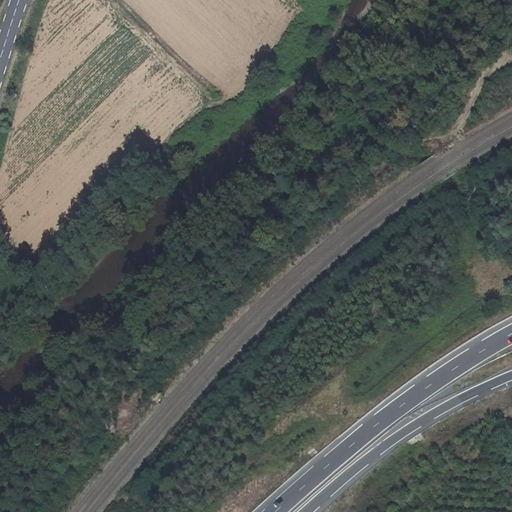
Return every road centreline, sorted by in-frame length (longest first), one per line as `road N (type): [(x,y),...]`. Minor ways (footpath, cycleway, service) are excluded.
road 1 (motorway): [(511,333),(424,387),(276,511)]
road 2 (motorway): [(305,511),(387,443),(511,375)]
road 3 (track): [(511,60),(480,82),(466,115),(427,139)]
